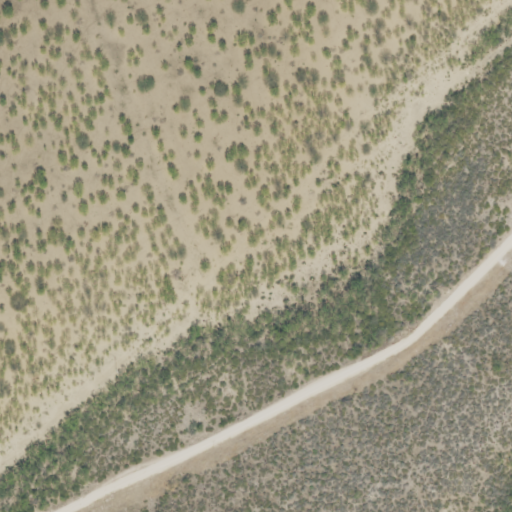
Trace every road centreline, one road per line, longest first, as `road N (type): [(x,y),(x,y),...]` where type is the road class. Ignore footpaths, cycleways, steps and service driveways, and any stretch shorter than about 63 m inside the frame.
road 1 (residential): [(511,245),(400,346),(69,511)]
road 2 (residential): [(511,232),(104,0)]
